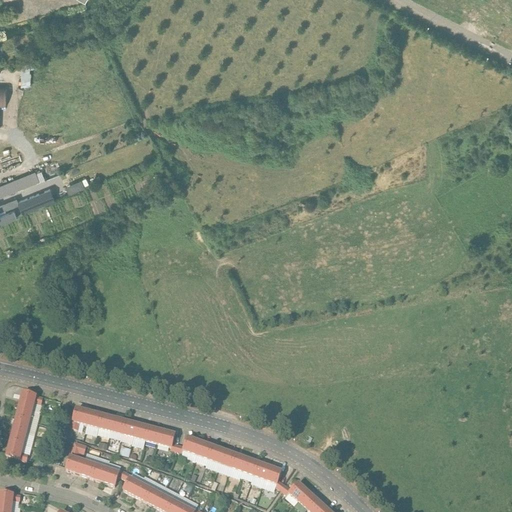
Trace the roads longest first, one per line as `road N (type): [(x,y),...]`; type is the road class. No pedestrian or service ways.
road 1 (tertiary): [(365,511),(308,463),(262,440),(0,369)]
road 2 (unclassified): [(511,59),(393,0)]
